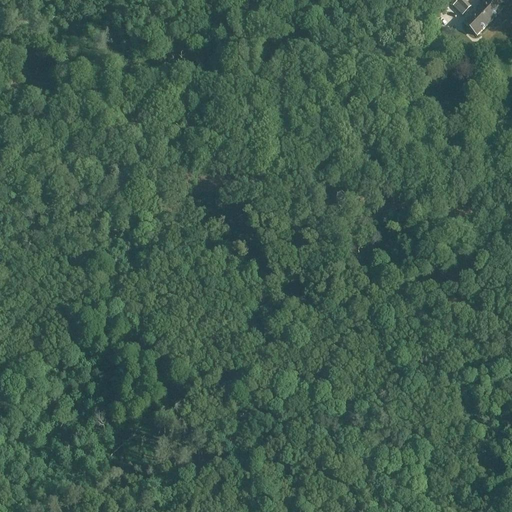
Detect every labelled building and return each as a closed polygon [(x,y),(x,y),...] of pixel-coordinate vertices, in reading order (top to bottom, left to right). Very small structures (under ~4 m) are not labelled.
[(455,9),(461,15),(462,16),(470,8),(462,0),(460,0),(453,7),(455,9)] [(491,0),(486,0),(476,11),(489,23),(502,9),(494,1),(491,0)] [(461,15),(455,9),(448,16),(454,22),(461,15)] [(489,23),(476,11),(464,24),(476,36),(489,23)] [(337,202),(341,205),(345,203),(346,201),(346,198),(342,195),(338,197),(337,202)]
